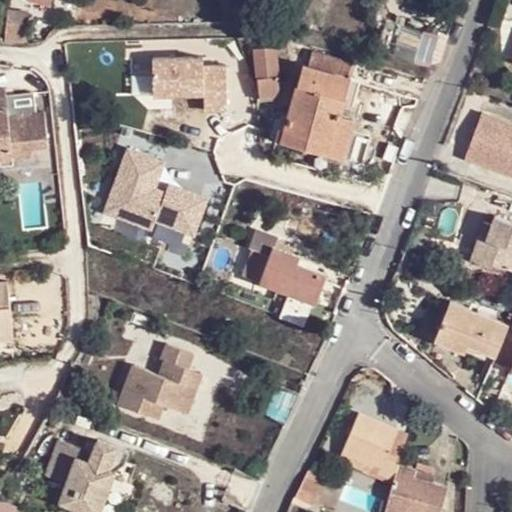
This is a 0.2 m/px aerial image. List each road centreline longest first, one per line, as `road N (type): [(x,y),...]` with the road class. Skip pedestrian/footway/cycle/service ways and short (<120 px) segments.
road 1 (residential): [(477,0),(347,331)]
road 2 (unknown): [(0,57),(55,71),(67,99),(81,320),(72,356)]
road 3 (residential): [(347,331),(266,511)]
road 4 (residential): [(486,444),(347,331)]
